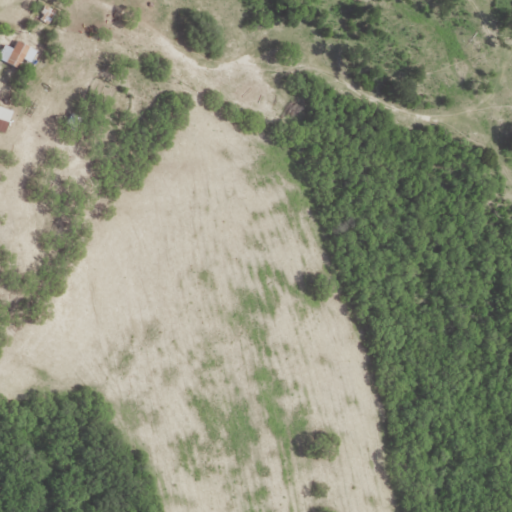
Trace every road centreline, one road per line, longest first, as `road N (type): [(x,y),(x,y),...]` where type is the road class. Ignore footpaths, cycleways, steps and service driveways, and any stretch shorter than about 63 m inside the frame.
road 1 (residential): [(0,138),(44,125),(68,60),(144,31),(177,38),(199,58),(238,58),(277,38),(307,43),(390,106),(437,118),(481,108)]
road 2 (residential): [(483,108),(511,180),(483,108)]
